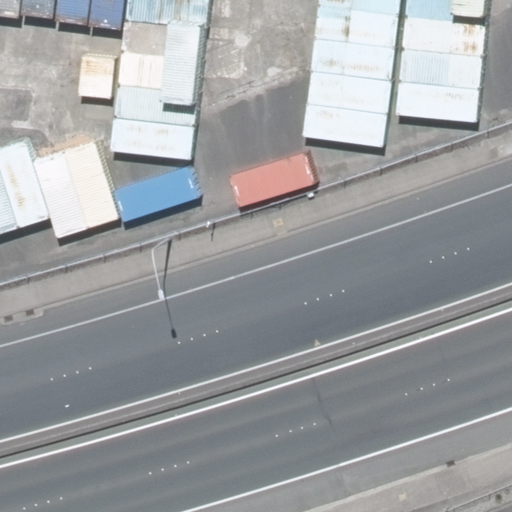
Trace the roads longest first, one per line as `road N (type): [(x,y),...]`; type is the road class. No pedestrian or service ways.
road 1 (trunk): [(0,392),(235,325),(511,230)]
road 2 (trunk): [(511,357),(113,489),(19,511)]
